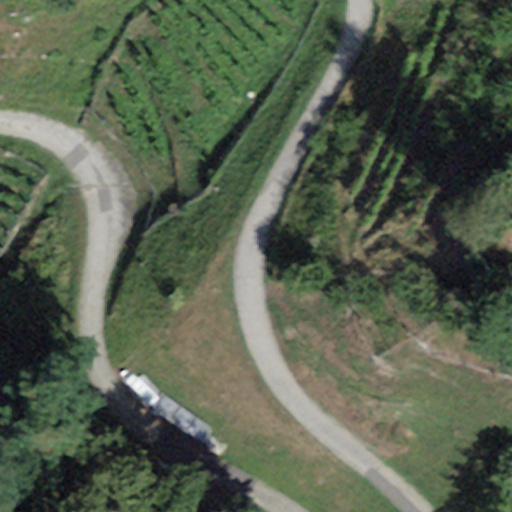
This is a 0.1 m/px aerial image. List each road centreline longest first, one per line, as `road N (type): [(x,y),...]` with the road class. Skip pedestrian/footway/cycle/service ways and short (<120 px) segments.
road 1 (residential): [(419,511),(289,397),(252,326),(253,235),(348,55),(359,0)]
road 2 (residential): [(0,123),(53,137),(81,158),(99,189),(94,356),(112,400),(142,427),(282,511)]
